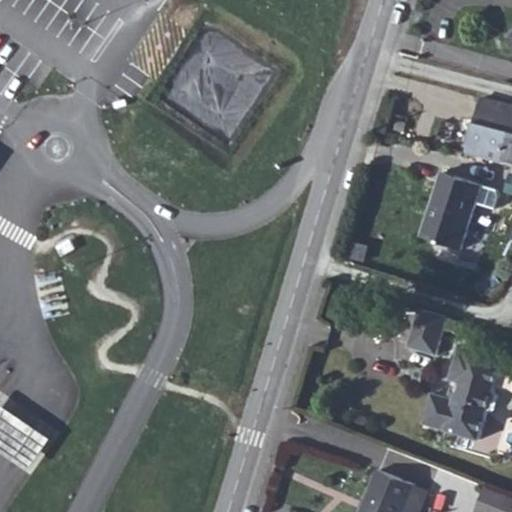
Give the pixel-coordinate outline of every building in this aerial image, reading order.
[(511,106),(506,105),(482,98),(467,153),(503,162),(511,164),(511,106)] [(498,190),(444,172),(423,236),(463,249),(478,203),(497,209),(501,195),(498,190)] [(449,317),(421,308),(410,346),(438,355),(449,317)] [(503,362),(460,349),(451,379),(459,381),(456,389),(453,399),(450,398),(433,393),(425,423),(481,439),(489,413),(496,409),(500,396),(496,389),(503,362)] [(26,421),(0,402),(0,444),(7,450),(31,467),(51,439),(26,421)] [(417,485),(380,470),(368,500),(370,504),(367,511),(365,511),(406,511),(407,511),(417,485)] [(422,511),(431,491),(417,485),(407,511),(409,511),(422,511)] [(511,511),(511,496),(487,486),(476,511),(511,511)]
